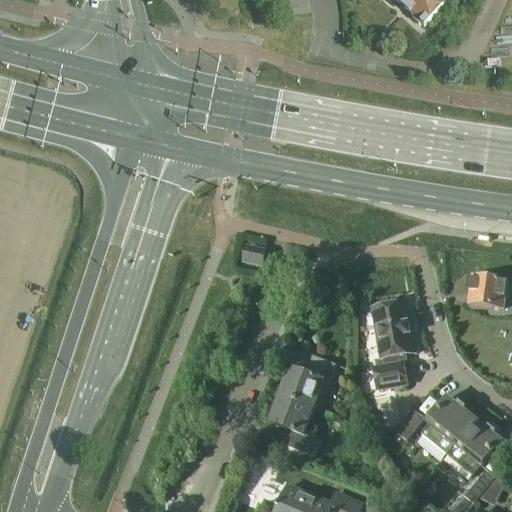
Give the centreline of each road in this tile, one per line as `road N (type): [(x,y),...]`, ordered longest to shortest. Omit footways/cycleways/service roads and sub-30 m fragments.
road 1 (tertiary): [(42,511),(160,144)]
road 2 (tertiary): [(132,136),(19,504)]
road 3 (primary): [(511,155),(153,89)]
road 4 (primary): [(160,144),(511,209)]
road 5 (residential): [(193,511),(285,282)]
road 6 (residential): [(511,414),(441,354),(417,254),(378,251)]
road 7 (primary): [(0,98),(132,136)]
road 8 (primary): [(124,82),(0,49)]
